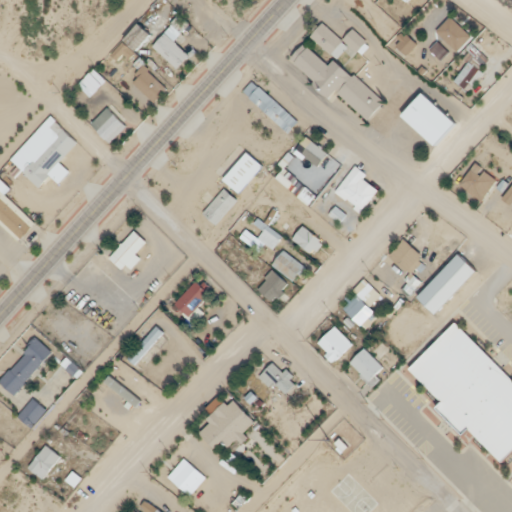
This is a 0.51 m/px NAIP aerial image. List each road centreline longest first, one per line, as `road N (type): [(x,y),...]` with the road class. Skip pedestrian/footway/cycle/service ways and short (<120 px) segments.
road 1 (residential): [(96,511),(245,346),(284,330),(511,87)]
road 2 (residential): [(455,511),(284,330),(127,183)]
road 3 (secondary): [(0,324),(292,0)]
road 4 (residential): [(511,257),(416,193),(192,0)]
road 5 (residential): [(127,183),(0,64)]
